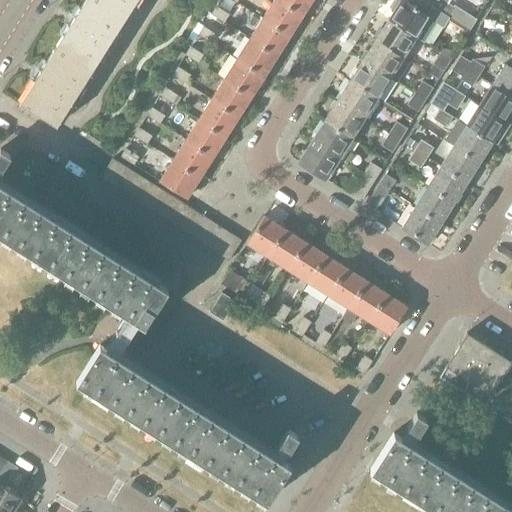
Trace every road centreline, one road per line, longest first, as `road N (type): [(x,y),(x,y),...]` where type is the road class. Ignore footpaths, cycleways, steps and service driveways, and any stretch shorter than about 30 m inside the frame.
road 1 (residential): [(447,287),(260,165),(259,144),(349,0)]
road 2 (residential): [(362,421),(181,310),(208,265),(95,193)]
road 3 (residential): [(362,421),(447,287)]
